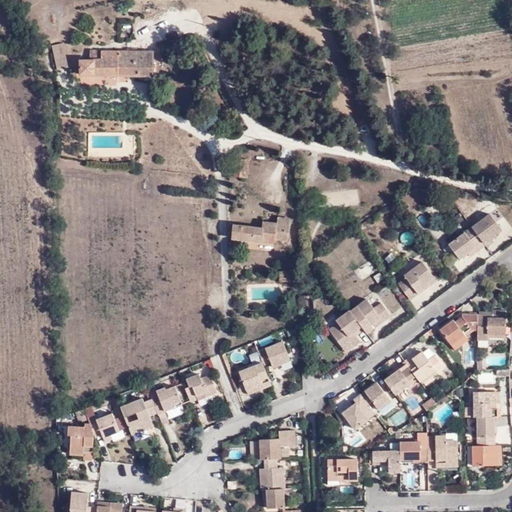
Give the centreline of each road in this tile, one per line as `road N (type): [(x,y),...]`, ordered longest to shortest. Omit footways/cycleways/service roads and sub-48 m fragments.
road 1 (unknown): [(217,345),(225,322),(216,152),(223,142),(248,132),(511,191)]
road 2 (residential): [(511,268),(312,390),(213,439),(204,482),(119,482)]
road 3 (residential): [(511,493),(380,501)]
